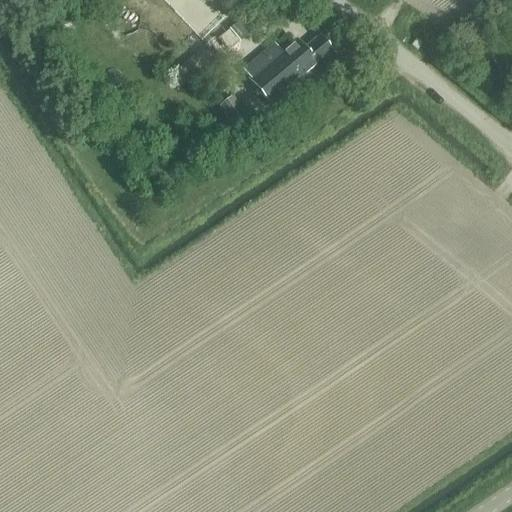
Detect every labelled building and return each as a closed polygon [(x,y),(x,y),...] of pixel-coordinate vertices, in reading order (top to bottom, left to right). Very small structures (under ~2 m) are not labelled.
[(258,30),(288,5),(283,0),(264,0),(246,16),(258,30)] [(271,108),(333,57),(318,40),(304,52),(296,43),(250,82),(271,108)] [(411,47),(417,52),(422,45),(416,40),(411,47)] [(206,49),(155,93),(172,112),(192,95),(188,90),(218,63),(206,49)] [(235,128),(247,118),(232,99),(220,109),(235,128)]
